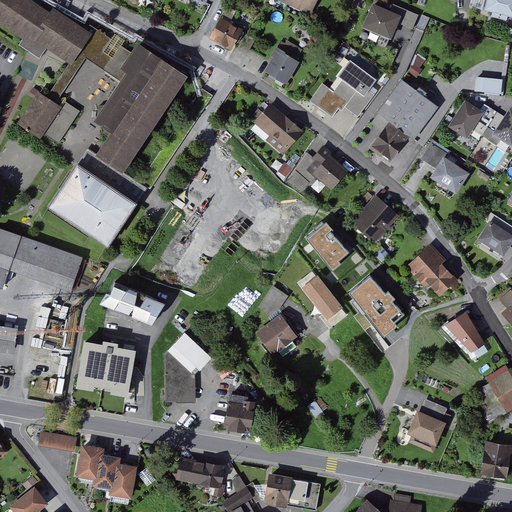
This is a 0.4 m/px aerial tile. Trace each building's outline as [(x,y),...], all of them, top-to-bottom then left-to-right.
[(75,161),(46,204),(107,245),(146,188),(120,171),(184,77),(135,43),(130,50),(91,24),(87,30),(53,6),(49,12),(30,0),(0,0),(0,23),(23,39),(20,44),(41,58),(46,49),(68,64),(46,96),(40,93),(18,126),(41,141),(46,133),(59,142),(81,110),(67,101),(63,108),(56,103),(87,58),(119,79),(90,121),(107,133),(94,153),(89,149),(79,164),(75,161)] [(282,0),(310,13),(315,0),(282,0)] [(511,0),(474,0),(472,10),(511,22),(511,0)] [(372,2),(361,25),(381,34),(390,38),(395,26),(401,14),(391,10),(372,2)] [(415,28),(421,15),(394,3),(391,10),(401,14),(395,26),(399,28),(402,23),(415,28)] [(247,35),(225,20),(215,35),(236,50),(247,35)] [(386,47),(390,38),(381,34),(377,43),(386,47)] [(302,63),(280,49),(267,69),(289,83),(302,63)] [(417,76),(427,59),(418,54),(408,71),(417,76)] [(354,97),(331,78),(315,97),(338,116),(354,97)] [(505,81),(481,78),(479,91),(504,94),(505,81)] [(441,107),(406,81),(375,123),(387,132),(378,145),(397,159),(413,138),(416,140),(441,107)] [(485,113),(469,102),(453,126),(469,137),(485,113)] [(307,134),(271,104),(255,124),(291,154),(307,134)] [(511,113),(497,133),(511,144),(511,113)] [(458,160),(429,141),(417,160),(434,171),(428,179),(454,197),(469,175),(455,166),(458,160)] [(350,171),(325,148),(308,167),(333,189),(350,171)] [(297,168),(288,180),(301,190),(310,179),(297,168)] [(400,217),(377,198),(353,226),(376,245),(400,217)] [(511,244),(511,234),(493,223),(482,242),(504,256),(511,244)] [(342,242),(324,226),(308,245),(326,260),(342,242)] [(84,260),(2,230),(0,234),(0,286),(5,288),(11,273),(71,295),(84,260)] [(383,246),(375,254),(384,263),(392,255),(383,246)] [(462,276),(431,246),(410,268),(441,298),(462,276)] [(338,292),(322,275),(299,296),(331,331),(348,315),(357,325),(378,305),(352,278),(338,292)] [(165,303),(112,279),(102,302),(155,325),(165,303)] [(289,295),(274,285),(261,307),(275,316),(289,295)] [(45,339),(50,305),(41,303),(35,338),(45,339)] [(488,342),(465,314),(446,329),(469,357),(488,342)] [(297,336),(281,315),(256,334),(272,355),(297,336)] [(391,326),(387,322),(376,332),(380,336),(391,326)] [(16,331),(0,327),(0,352),(12,355),(16,331)] [(213,355),(185,331),(166,353),(168,402),(197,401),(196,375),(213,355)] [(135,349),(82,340),(74,387),(127,396),(135,349)] [(511,411),(511,378),(508,373),(490,388),(509,413),(511,411)] [(257,401),(230,397),(226,428),(252,431),(257,401)] [(308,406),(317,419),(329,410),(321,397),(308,406)] [(449,407),(428,398),(422,412),(444,420),(449,407)] [(422,412),(417,410),(408,433),(438,445),(447,422),(444,420),(422,412)] [(77,437),(43,431),(41,444),(75,450),(77,437)] [(0,464),(13,453),(0,437),(0,464)] [(511,466),(511,445),(488,442),(483,473),(510,478),(511,466)] [(76,474),(93,478),(96,475),(99,455),(102,452),(103,446),(82,443),(76,474)] [(92,483),(109,487),(113,484),(115,464),(120,461),(121,455),(102,452),(99,455),(96,475),(93,478),(92,483)] [(224,463),(182,456),(178,476),(221,483),(224,463)] [(109,493),(133,496),(138,464),(120,461),(115,464),(113,484),(109,487),(109,493)] [(318,483),(271,472),(265,497),(312,508),(318,483)] [(18,511),(43,511),(53,503),(40,488),(16,509),(18,511)] [(385,511),(369,499),(358,511),(385,511)] [(426,511),(428,506),(399,499),(395,511),(426,511)]
